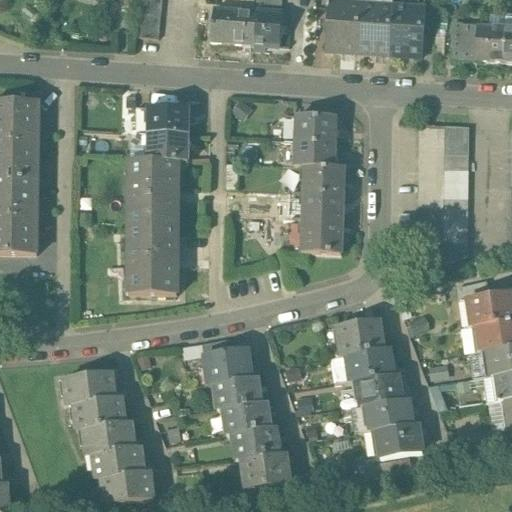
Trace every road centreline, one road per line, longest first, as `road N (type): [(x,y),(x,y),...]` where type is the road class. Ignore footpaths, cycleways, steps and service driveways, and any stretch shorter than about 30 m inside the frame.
road 1 (residential): [(380,94),(378,258),(374,281),(361,294),(118,349),(0,363)]
road 2 (residential): [(380,94),(0,67)]
road 3 (residential): [(511,101),(380,94)]
